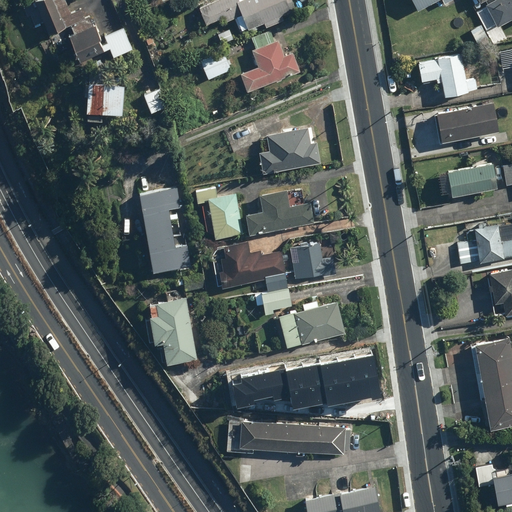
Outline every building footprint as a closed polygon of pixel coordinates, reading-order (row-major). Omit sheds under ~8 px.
[(69,11),(64,0),(41,0),(32,4),(47,37),(62,30),(77,61),(104,49),(83,4),(69,11)] [(210,0),(195,6),(203,27),(233,16),(238,30),(292,10),(287,0),(210,0)] [(511,0),(494,0),(484,5),(497,28),(511,19),(511,0)] [(484,32),(481,25),(470,31),(476,43),(487,37),(484,32)] [(121,26),(102,34),(111,57),(131,49),(121,26)] [(256,67),(240,73),(245,89),(298,71),(292,52),(283,55),(278,40),(250,50),(256,67)] [(198,60),(206,79),(230,68),(222,50),(198,60)] [(458,54),(415,62),(418,82),(437,79),(440,95),(477,88),(475,76),(462,79),(458,54)] [(82,114),(119,118),(122,84),(85,81),(82,114)] [(169,104),(161,85),(141,93),(149,112),(169,104)] [(491,100),(432,112),(438,143),(497,132),(491,100)] [(318,162),(312,127),(264,135),(267,150),(258,151),(261,171),(318,162)] [(511,184),(511,161),(502,163),(505,186),(511,184)] [(490,163),(443,171),(447,196),(495,187),(490,163)] [(174,186),(136,192),(149,272),(191,265),(187,242),(172,245),(166,206),(177,204),(174,186)] [(283,191),(256,195),(258,208),(241,211),(237,190),(204,196),(212,240),(311,222),(308,203),(286,207),(283,191)] [(142,236),(135,196),(116,199),(122,239),(142,236)] [(456,242),(459,260),(511,252),(511,222),(472,229),(473,240),(456,242)] [(247,241),(213,246),(220,288),(287,277),(283,251),(249,256),(247,241)] [(298,260),(289,262),(292,280),(336,271),(332,254),(321,256),(318,242),(295,247),(298,260)] [(511,267),(487,273),(495,315),(511,311),(511,267)] [(181,278),(183,291),(205,288),(203,275),(181,278)] [(182,297),(144,304),(152,345),(159,344),(163,363),(193,358),(182,297)] [(344,333),(336,300),(276,314),(284,347),(344,333)] [(477,339),(490,426),(511,423),(511,352),(509,334),(477,339)] [(291,397),(294,410),(328,403),(328,406),(371,398),(372,401),(382,399),(373,356),(286,373),(291,397)] [(234,385),(239,409),(256,405),(255,400),(273,397),(274,400),(291,397),(286,373),(285,370),(242,379),(243,383),(234,385)] [(174,404),(172,377),(154,379),(156,405),(174,404)] [(335,423),(240,416),(238,446),(341,453),(343,424),(335,423)] [(511,470),(492,473),(496,501),(511,498),(511,470)] [(300,498),(303,511),(377,511),(372,484),(300,498)]
